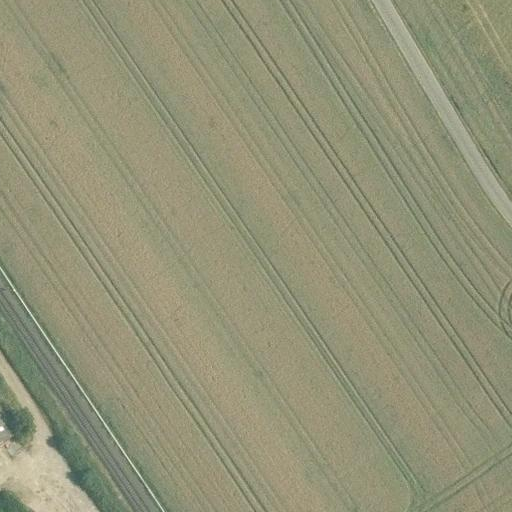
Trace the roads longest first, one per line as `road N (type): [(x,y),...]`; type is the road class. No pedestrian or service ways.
road 1 (unclassified): [(511,207),(383,0)]
road 2 (track): [(93,511),(0,372)]
